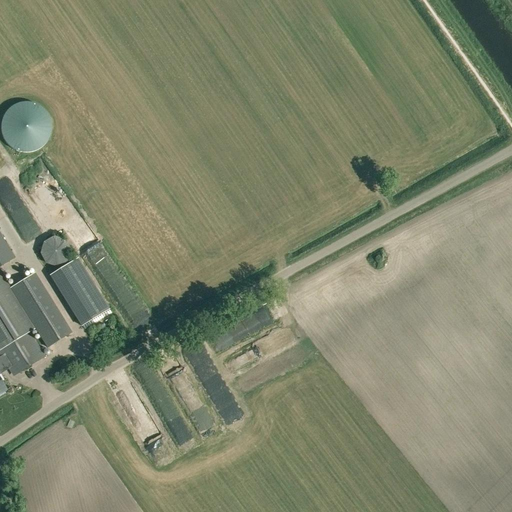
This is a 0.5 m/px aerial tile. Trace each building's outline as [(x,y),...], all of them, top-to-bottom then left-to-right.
[(66,227),(79,221),(68,198),(55,204),(66,227)] [(60,254),(57,250),(68,243),(57,228),(37,243),(51,261),(60,254)] [(0,232),(0,270),(17,259),(0,232)] [(107,310),(76,261),(51,276),(82,326),(107,310)] [(48,347),(71,332),(34,273),(10,288),(48,347)] [(30,332),(34,330),(0,274),(0,354),(1,357),(9,368),(10,371),(41,351),(30,332)] [(252,334),(290,314),(280,296),(240,317),(244,326),(247,324),(252,334)] [(0,393),(7,390),(0,379),(0,373),(9,368),(1,357),(0,357),(0,393)] [(200,371),(210,369),(209,360),(199,362),(200,371)] [(221,383),(214,388),(223,404),(230,399),(221,383)]
